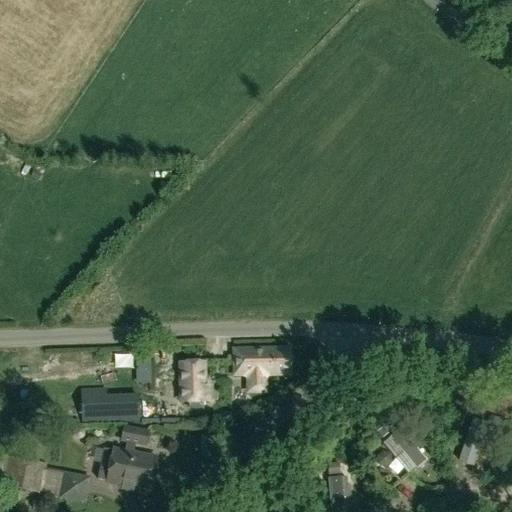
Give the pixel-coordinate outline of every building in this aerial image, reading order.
[(286,350),(234,351),(234,376),(247,376),(247,386),(263,385),(263,376),(286,375),(286,350)] [(148,352),(135,352),(135,384),(149,384),(148,352)] [(178,404),(211,403),(211,386),(207,386),(206,362),(177,363),(178,404)] [(105,422),(104,398),(104,390),(79,391),(80,423),(105,422)] [(136,397),(104,398),(105,422),(138,420),(136,397)] [(107,483),(149,491),(155,459),(132,454),(134,445),(145,447),(147,433),(124,428),(121,442),(126,443),(124,453),(113,451),(113,452),(103,450),(97,480),(107,482),(107,483)] [(45,464),(0,455),(0,471),(4,473),(1,487),(40,495),(40,493),(58,497),(57,499),(85,505),(90,477),(44,468),(45,464)]
